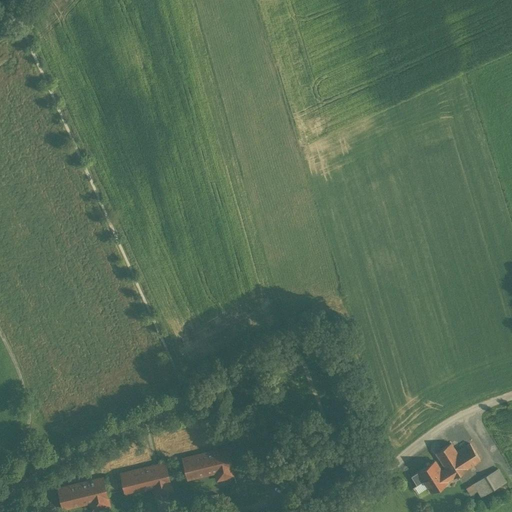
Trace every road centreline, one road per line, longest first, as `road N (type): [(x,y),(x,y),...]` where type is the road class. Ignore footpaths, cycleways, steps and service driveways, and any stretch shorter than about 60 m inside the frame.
road 1 (track): [(0,33),(18,25),(23,31),(187,405)]
road 2 (residential): [(282,511),(230,428),(187,405),(156,411),(18,480),(11,485),(14,511)]
road 3 (unclassified): [(511,395),(409,447),(350,511)]
